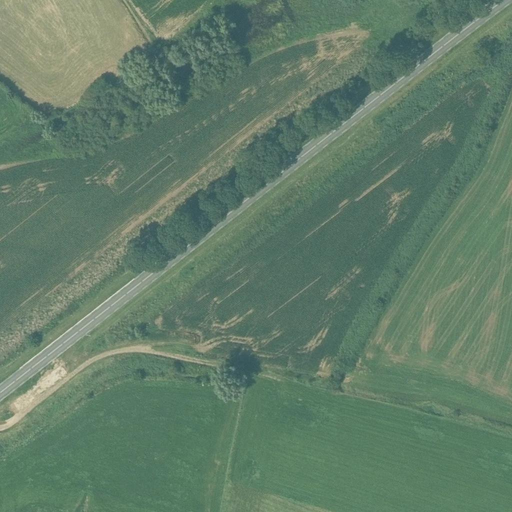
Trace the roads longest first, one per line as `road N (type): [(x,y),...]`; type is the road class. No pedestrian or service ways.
road 1 (primary): [(0,393),(504,0)]
road 2 (track): [(239,370),(144,346),(116,352),(0,426)]
